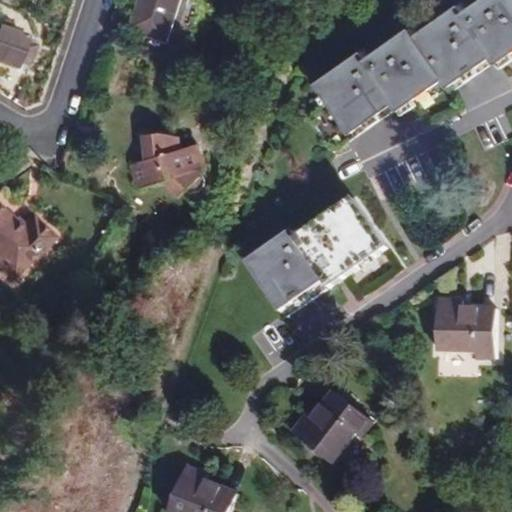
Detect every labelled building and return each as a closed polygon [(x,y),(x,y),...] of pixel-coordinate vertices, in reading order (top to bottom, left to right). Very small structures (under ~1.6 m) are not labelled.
[(1,0),(0,5),(0,8),(8,13),(12,0),(1,0)] [(139,0),(129,29),(148,35),(169,42),(183,0),(139,0)] [(183,0),(169,42),(148,35),(146,42),(178,53),(185,48),(189,37),(196,35),(192,29),(198,6),(194,0),(183,0)] [(511,0),(493,0),(464,20),(459,12),(416,41),(450,92),(494,63),(499,71),(511,62),(511,0)] [(28,36),(0,27),(0,28),(0,62),(16,68),(18,61),(28,66),(35,47),(25,43),(28,36)] [(360,61),(318,90),(352,140),(395,111),(401,115),(445,85),(412,38),(366,70),(360,61)] [(148,159),(132,164),(139,189),(165,181),(181,198),(190,189),(197,194),(205,192),(206,182),(201,170),(206,168),(198,144),(182,149),(181,136),(146,135),(148,159)] [(292,239),(246,269),(282,322),(328,291),(333,299),(392,260),(358,209),(298,249),(292,239)] [(0,269),(11,279),(51,238),(33,220),(21,232),(0,212),(0,269)] [(499,361),(499,310),(464,309),(463,302),(440,301),(439,353),(478,353),(476,361),(499,361)] [(376,423),(335,393),(316,420),(310,416),(294,437),(336,466),(357,436),(362,439),(376,423)] [(211,476),(187,468),(170,511),(234,511),(241,496),(209,484),(211,476)]
